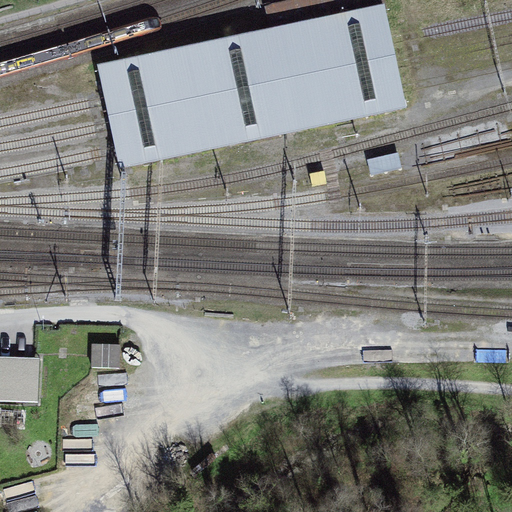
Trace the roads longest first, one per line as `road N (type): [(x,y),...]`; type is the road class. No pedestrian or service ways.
road 1 (track): [(511,392),(350,384),(214,396),(134,439),(79,511)]
road 2 (residential): [(0,318),(83,313),(146,321),(195,347),(235,391)]
